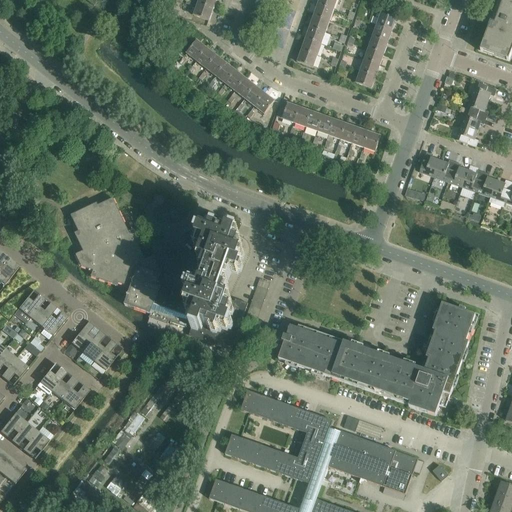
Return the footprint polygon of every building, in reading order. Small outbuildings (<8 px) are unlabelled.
[(217,0),(199,0),(198,5),(214,10),(217,0)] [(320,0),(318,6),(334,11),(337,0),(320,0)] [(511,54),(511,0),(503,0),(495,26),(491,24),(482,49),(510,59),(511,54)] [(214,10),(198,5),(194,17),(209,22),(214,10)] [(318,6),(314,17),(330,23),(334,11),(318,6)] [(381,15),(377,26),(393,32),(397,20),(381,15)] [(314,17),(310,29),(326,34),(330,23),(314,17)] [(393,32),(377,26),(373,38),(388,43),(393,32)] [(310,29),(306,40),(322,46),(326,34),(310,29)] [(388,43),(373,38),(369,50),(384,55),(388,43)] [(306,40),(302,52),(317,57),(322,46),(306,40)] [(187,55),(197,63),(207,50),(197,42),(187,55)] [(217,57),(207,50),(197,63),(207,70),(217,57)] [(384,55),(369,50),(365,61),(380,67),(384,55)] [(313,69),(317,57),(302,52),(298,64),(313,69)] [(226,65),(217,57),(207,70),(216,78),(226,65)] [(380,67),(365,61),(361,73),(376,78),(380,67)] [(236,72),(226,65),(216,78),(226,85),(236,72)] [(246,80),(236,72),(226,85),(236,93),(246,80)] [(376,78),(361,73),(356,84),(372,90),(376,78)] [(255,87),(246,80),(236,93),(245,100),(255,87)] [(476,84),(471,99),(488,105),(491,97),(494,98),(497,92),(476,84)] [(265,95),(255,87),(245,100),(255,108),(265,95)] [(275,103),(265,95),(255,108),(265,116),(275,103)] [(488,105),(471,99),(466,113),(486,120),(489,114),(485,113),(488,105)] [(282,120),(294,125),(300,109),(288,105),(282,120)] [(311,113),(300,109),(294,125),(306,129),(311,113)] [(323,117),(311,113),(306,129),(317,133),(323,117)] [(486,120),(466,113),(461,127),(478,133),(481,125),(484,126),(486,120)] [(334,121),(323,117),(317,133),(329,137),(334,121)] [(346,125),(334,121),(329,137),(341,141),(346,125)] [(254,123),(252,128),(258,132),(261,127),(254,123)] [(358,129),(346,125),(341,141),(352,145),(358,129)] [(478,133),(461,127),(456,142),(476,149),(479,142),(475,141),(478,133)] [(369,134),(358,129),(352,145),(364,149),(369,134)] [(273,130),(270,138),(277,140),(280,133),(277,131),(273,130)] [(381,138),(369,134),(364,149),(376,153),(381,138)] [(427,154),(420,174),(434,179),(440,163),(432,160),(433,156),(427,154)] [(448,166),(440,163),(434,179),(448,184),(455,164),(449,162),(448,166)] [(462,166),(455,164),(448,184),(462,189),(468,173),(460,170),(462,166)] [(476,176),(468,173),(462,189),(477,194),(484,174),(478,172),(476,176)] [(490,176),(484,174),(477,194),(491,199),(497,183),(489,180),(490,176)] [(505,204),(511,184),(506,182),(505,186),(497,183),(491,199),(489,203),(503,208),(505,204)] [(162,277),(161,277),(162,274),(154,258),(146,262),(138,246),(141,244),(135,231),(129,234),(113,200),(105,204),(107,208),(100,211),(97,205),(71,217),(75,225),(73,226),(77,234),(75,235),(84,253),(81,254),(85,264),(84,269),(94,272),(92,278),(118,288),(119,285),(131,289),(125,307),(150,316),(149,319),(168,326),(169,322),(187,329),(187,326),(192,328),(189,336),(231,351),(248,305),(236,301),(235,303),(224,299),(227,291),(224,290),(230,272),(239,275),(242,265),(240,264),(243,256),(237,254),(240,245),(234,243),(237,234),(228,231),(226,235),(220,233),(221,232),(212,228),(210,234),(201,231),(198,240),(200,241),(197,250),(203,252),(200,261),(206,263),(203,271),(206,272),(199,290),(191,288),(192,285),(163,275),(162,277)] [(442,204),(440,209),(453,214),(455,209),(455,208),(442,203),(442,204)] [(2,254),(1,255),(0,256),(0,274),(10,262),(5,258),(6,257),(2,254)] [(11,261),(10,262),(0,274),(0,283),(5,287),(20,268),(11,261)] [(33,304),(27,299),(18,310),(30,320),(39,309),(45,301),(40,297),(33,304)] [(435,333),(429,351),(427,358),(414,353),(409,367),(344,344),(343,346),(291,328),(287,338),(285,337),(283,343),(285,344),(279,361),(340,382),(341,380),(410,404),(409,408),(436,418),(439,407),(446,409),(460,370),(469,344),(466,343),(475,317),(465,313),(466,311),(460,309),(459,311),(442,305),(433,332),(435,333)] [(44,313),(39,309),(30,320),(42,329),(50,318),(56,310),(51,306),(44,313)] [(55,322),(50,318),(42,329),(53,338),(68,319),(62,315),(55,322)] [(89,323),(71,345),(82,354),(93,340),(88,336),(94,328),(89,323)] [(6,327),(2,332),(13,340),(17,335),(6,327)] [(99,345),(106,337),(100,332),(93,340),(82,354),(93,363),(104,349),(99,345)] [(111,341),(104,349),(93,363),(105,373),(116,359),(110,354),(117,346),(111,341)] [(0,356),(0,369),(2,367),(7,371),(16,360),(5,351),(0,356)] [(7,371),(1,378),(7,383),(14,376),(19,380),(28,369),(16,360),(7,371)] [(52,393),(61,382),(67,375),(61,370),(54,377),(49,373),(37,387),(49,397),(52,393)] [(65,386),(61,382),(52,393),(63,402),(72,391),(78,384),(72,379),(65,386)] [(77,395),(72,391),(63,402),(74,411),(89,393),(84,388),(77,395)] [(346,511),(335,508),(330,506),(317,501),(322,487),(328,469),(360,480),(362,481),(385,489),(386,489),(395,493),(397,493),(404,496),(406,496),(413,474),(414,473),(418,462),(418,461),(392,452),(377,446),(359,440),(340,433),(340,434),(330,430),(333,423),(322,419),(315,416),(260,397),(248,393),(241,412),(249,415),(307,435),(299,460),(241,440),(232,437),(225,456),(291,479),(295,481),(296,481),(310,486),(301,511),(287,506),(286,506),(281,505),(274,502),(216,481),(210,501),(218,504),(241,511),(346,511)] [(15,415),(0,433),(6,438),(13,431),(17,435),(26,424),(15,415)] [(26,424),(17,435),(11,443),(17,447),(24,440),(29,444),(37,433),(26,424)] [(37,433),(29,444),(23,452),(28,456),(35,449),(41,454),(49,443),(37,433)] [(0,452),(0,469),(8,459),(0,452)] [(17,466),(8,459),(0,469),(0,472),(7,478),(12,472),(17,466)] [(17,466),(12,472),(7,478),(15,485),(26,472),(17,466)] [(440,467),(433,473),(442,483),(449,477),(440,467)] [(511,486),(501,483),(497,495),(511,500),(511,486)] [(511,500),(497,495),(493,506),(508,511),(510,511),(511,508),(511,500)]
